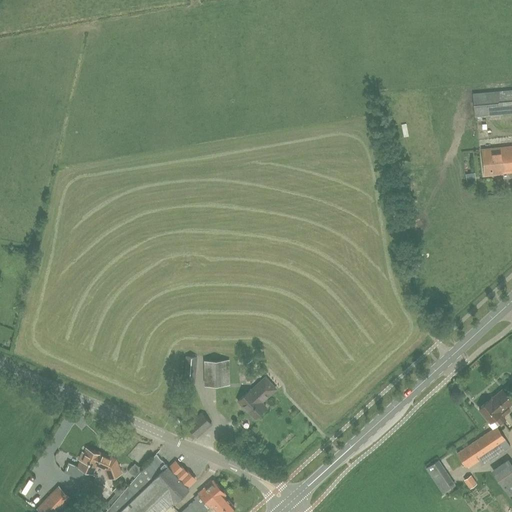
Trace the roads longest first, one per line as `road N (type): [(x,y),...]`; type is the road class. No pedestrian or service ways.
road 1 (tertiary): [(287,505),(225,463),(0,366)]
road 2 (primary): [(287,505),(511,301)]
